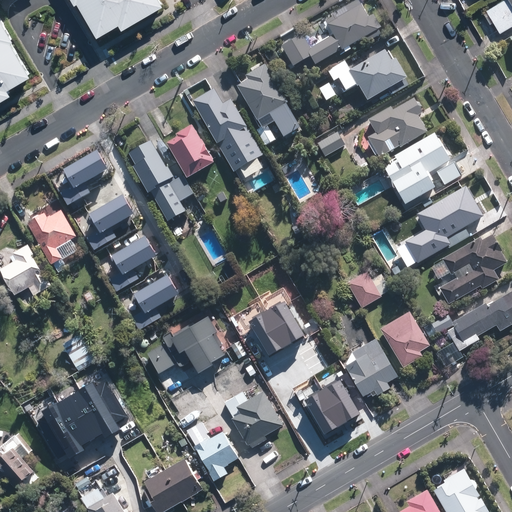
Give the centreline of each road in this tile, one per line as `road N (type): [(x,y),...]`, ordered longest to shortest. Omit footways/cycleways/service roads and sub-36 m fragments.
road 1 (residential): [(274,0),(0,161)]
road 2 (residential): [(475,395),(277,511)]
road 3 (residential): [(419,0),(511,158)]
